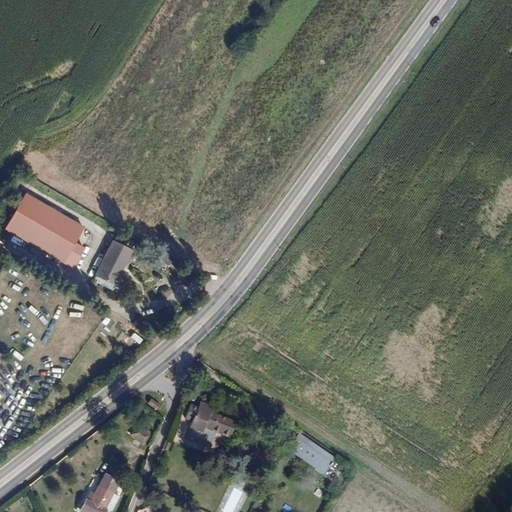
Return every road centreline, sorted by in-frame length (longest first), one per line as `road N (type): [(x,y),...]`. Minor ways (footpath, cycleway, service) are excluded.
road 1 (primary): [(240,281),(451,0)]
road 2 (primary): [(150,357),(0,474)]
road 3 (primary): [(0,494),(137,386)]
road 4 (residential): [(176,393),(131,511)]
